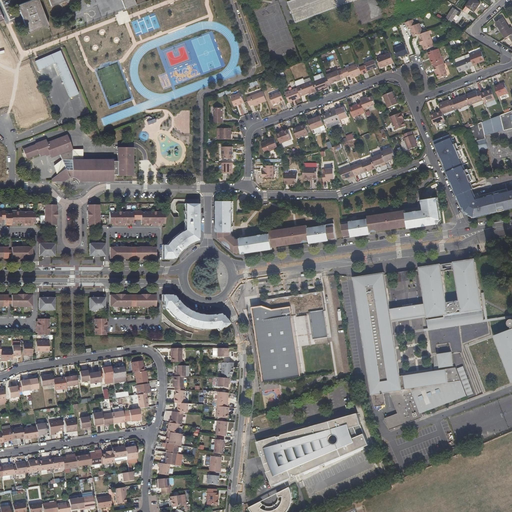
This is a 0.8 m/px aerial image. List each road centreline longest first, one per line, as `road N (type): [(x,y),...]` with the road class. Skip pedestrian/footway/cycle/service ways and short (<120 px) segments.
road 1 (tertiary): [(232,285),(442,249),(488,229)]
road 2 (tertiary): [(465,231),(230,265)]
road 3 (residential): [(0,377),(23,367),(150,353),(162,378),(153,431)]
road 4 (residential): [(230,0),(252,68),(201,95),(202,188)]
road 5 (unclassified): [(222,297),(239,325),(248,366),(233,511)]
road 6 (residential): [(396,77),(256,126),(248,138),(248,186)]
road 7 (residential): [(433,158),(334,195),(259,194),(248,186)]
road 8 (residential): [(0,455),(153,431)]
road 9 (residential): [(157,270),(157,229),(110,229),(107,274)]
road 10 (residential): [(202,188),(103,187),(78,202)]
road 11 (residential): [(107,281),(107,315),(129,322),(157,322),(157,283)]
